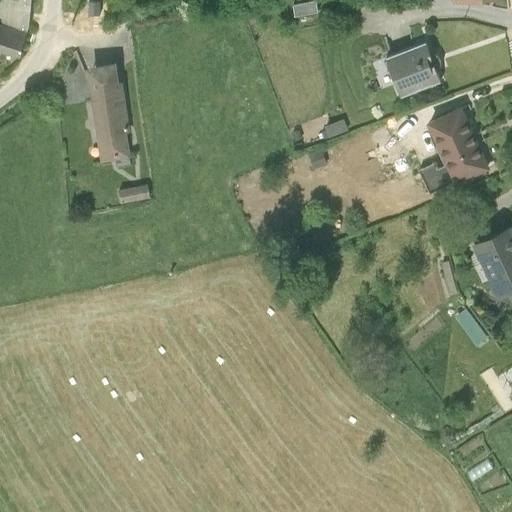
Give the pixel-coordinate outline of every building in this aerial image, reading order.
[(30,0),(0,0),(0,50),(19,57),(28,28),(30,0)] [(315,0),(312,0),(293,3),(294,15),(317,11),(315,0)] [(425,41),(386,55),(401,95),(440,80),(437,72),(440,65),(440,62),(440,60),(440,59),(439,57),(438,55),(437,54),(435,52),(429,50),(425,41)] [(92,69),(93,76),(117,72),(115,64),(91,68),(92,69)] [(93,76),(92,69),(87,70),(93,106),(97,106),(93,76)] [(97,106),(93,106),(101,160),(115,158),(116,165),(131,163),(126,132),(130,132),(123,81),(118,82),(117,72),(93,76),(97,106)] [(435,163),(419,169),(430,192),(487,166),(461,108),(428,123),(447,166),(437,168),(435,163)] [(396,116),(385,121),(394,140),(404,135),(396,116)] [(325,129),(321,131),(323,139),(348,130),(343,118),(324,126),(325,129)] [(321,149),(308,153),(313,169),(326,165),(321,149)] [(147,183),(119,187),(121,201),(149,196),(147,183)] [(511,225),(473,244),(497,297),(511,289),(511,225)] [(447,260),(440,262),(449,293),(456,291),(447,260)] [(465,309),(455,317),(476,346),(487,338),(465,309)]
